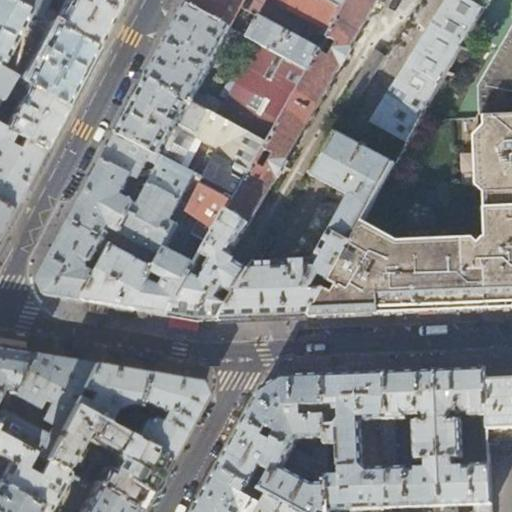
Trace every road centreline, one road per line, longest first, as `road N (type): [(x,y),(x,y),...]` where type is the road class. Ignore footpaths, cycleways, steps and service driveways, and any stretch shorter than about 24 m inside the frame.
road 1 (residential): [(0,293),(156,0)]
road 2 (residential): [(511,340),(251,355)]
road 3 (residential): [(251,355),(219,357),(0,317)]
road 4 (residential): [(251,355),(165,511)]
